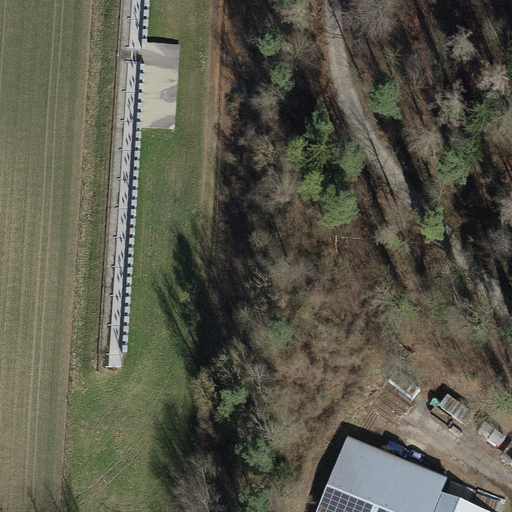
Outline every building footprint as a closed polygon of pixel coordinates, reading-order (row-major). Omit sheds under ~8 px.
[(128,0),(104,366),(121,367),(137,126),(174,129),(180,46),(142,43),(144,0),(128,0)] [(389,382),(412,398),(419,388),(397,372),(389,382)] [(415,405),(392,392),(380,412),(403,425),(415,405)] [(457,417),(500,447),(508,435),(448,393),(439,406),(436,403),(428,414),(449,429),(457,417)] [(482,511),(442,496),(448,481),(349,440),(318,511),(482,511)]
